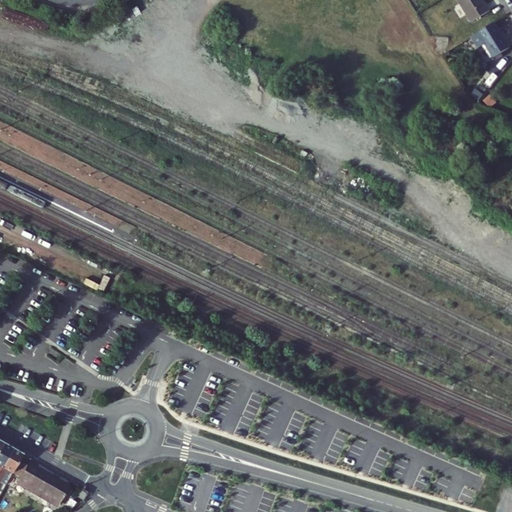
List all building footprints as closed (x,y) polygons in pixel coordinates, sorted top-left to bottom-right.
[(490,11),(483,0),(457,0),(471,23),(490,11)] [(510,47),(495,23),(478,33),(471,38),(478,49),(485,44),(494,58),(510,47)] [(0,476),(16,447),(6,442),(0,451),(0,476)] [(14,476),(26,454),(16,447),(0,476),(0,480),(3,482),(8,472),(14,476)] [(62,504),(72,486),(33,464),(23,482),(62,504)] [(91,489),(84,486),(80,495),(86,498),(91,489)]
